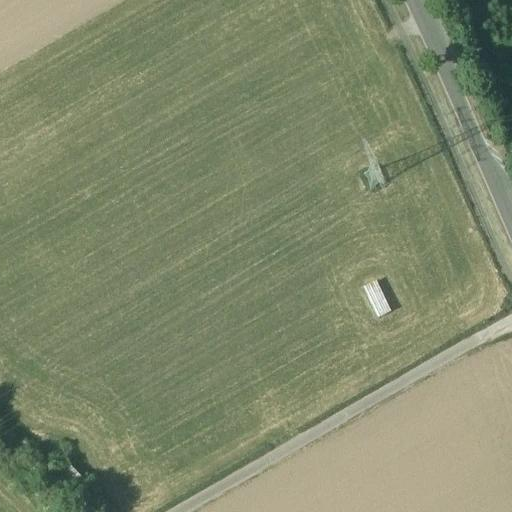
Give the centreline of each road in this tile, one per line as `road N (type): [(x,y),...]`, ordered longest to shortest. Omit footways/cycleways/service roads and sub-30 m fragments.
road 1 (track): [(511,321),(185,511)]
road 2 (secondary): [(511,219),(414,0)]
